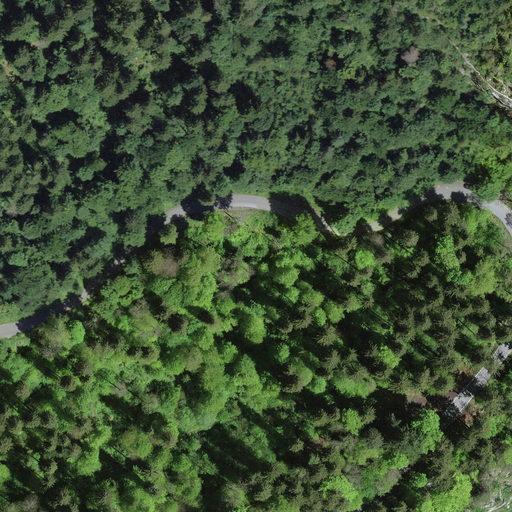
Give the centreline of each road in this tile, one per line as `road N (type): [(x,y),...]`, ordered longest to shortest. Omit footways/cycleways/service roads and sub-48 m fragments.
road 1 (tertiary): [(511,222),(480,197),(450,190),(359,230),(260,202),(198,206),(161,221),(81,297),(0,331)]
road 2 (track): [(465,399),(390,410),(257,410),(64,484),(0,493)]
road 3 (tertiary): [(351,511),(414,456),(511,337)]
